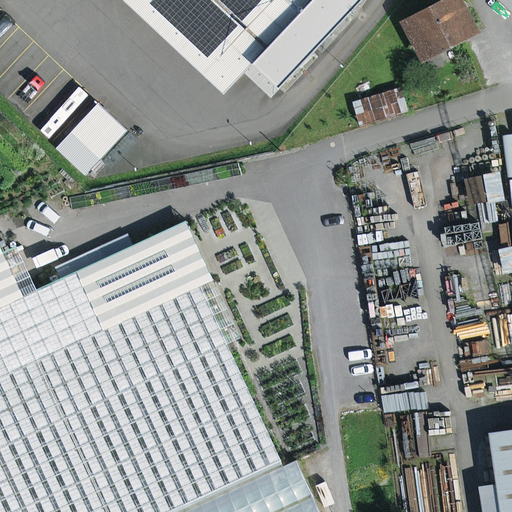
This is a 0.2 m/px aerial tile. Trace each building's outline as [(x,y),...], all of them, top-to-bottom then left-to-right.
[(121,0),(229,96),(314,0),(121,0)] [(511,0),(486,0),(511,25),(511,0)] [(457,1),(405,25),(423,63),(475,38),(457,1)] [(175,227),(24,296),(0,244),(0,511),(322,511),(297,458),(284,464),(175,227)] [(511,511),(511,433),(491,436),(501,511),(511,511)]
